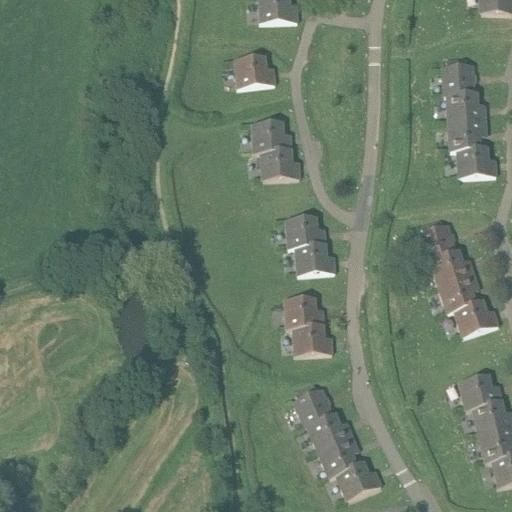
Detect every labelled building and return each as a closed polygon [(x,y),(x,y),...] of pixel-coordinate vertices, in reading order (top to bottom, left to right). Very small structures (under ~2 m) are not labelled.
[(290,11),(289,0),(257,0),(257,29),(296,28),(297,14),(297,11),(290,11)] [(510,0),(477,0),(476,18),(511,19),(511,2),(510,2),(510,0)] [(266,74),(265,61),(232,64),(235,94),(274,91),(273,76),(273,73),(266,74)] [(441,102),(444,102),(474,98),(473,81),(473,70),(466,71),(466,63),(445,64),(446,72),(440,72),(441,102)] [(474,98),(444,102),(445,128),(485,125),(484,113),(484,109),(477,110),(477,98),(474,98)] [(447,157),(455,156),(480,152),(479,141),(486,141),(486,138),(485,125),(445,128),(447,157)] [(251,159),(258,159),(291,158),(291,143),(290,138),(283,139),(283,127),(250,129),(251,159)] [(487,151),(480,152),(455,156),(456,183),(496,181),(495,169),(495,164),(488,164),(487,151)] [(291,158),(258,159),(259,186),(299,185),(298,171),(298,166),(291,167),(291,158)] [(285,255),(293,254),(326,252),(324,237),(324,233),(317,234),(317,221),(283,224),(285,255)] [(426,267),(428,267),(456,256),(451,240),(447,230),(442,232),(439,223),(420,230),(422,237),(416,239),(426,267)] [(326,252),(293,254),(295,281),(334,278),(334,264),(334,261),(326,261),(326,252)] [(458,255),(456,256),(428,267),(437,293),(474,281),(470,268),(469,265),(462,267),(458,255)] [(446,319),(452,317),(475,307),(472,297),(479,294),(477,291),(474,281),(437,293),(446,319)] [(315,302),(283,304),(283,321),(284,335),(291,334),(324,333),(323,319),(323,314),(315,315),(315,302)] [(482,304),(475,307),(452,317),(460,343),(498,330),(494,318),(493,315),(487,317),(482,304)] [(324,333),(291,334),(292,361),(331,360),(331,347),(331,342),(324,342),(324,333)] [(463,416),(470,414),(502,407),(499,393),(498,390),(491,392),(488,380),(456,387),(463,416)] [(302,435),(306,433),(337,420),(335,416),(331,417),(326,404),(325,402),(321,393),(291,406),(302,435)] [(477,442),(511,433),(511,418),(511,416),(505,417),(502,407),(470,414),(477,442)] [(306,433),(317,459),(353,443),(348,429),(347,426),(339,428),(337,420),(306,433)] [(483,468),(490,466),(511,459),(511,449),(511,448),(511,433),(477,442),(483,468)] [(327,485),(334,482),(364,468),(363,465),(355,468),(352,459),(359,456),(357,452),(353,443),(317,459),(327,485)] [(511,459),(490,466),(496,493),(511,488),(511,459)] [(364,468),(334,482),(344,507),(381,491),(376,478),(375,475),(368,478),(364,468)]
